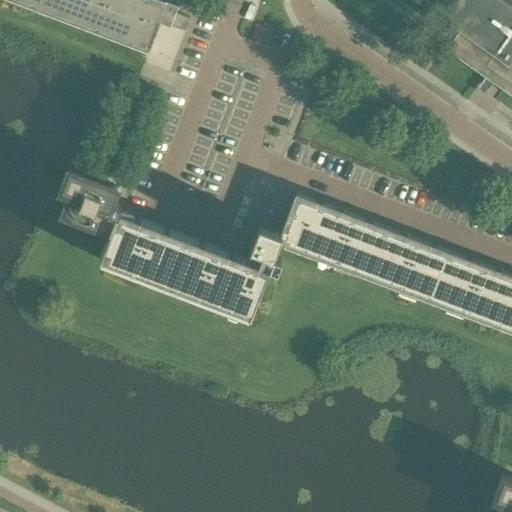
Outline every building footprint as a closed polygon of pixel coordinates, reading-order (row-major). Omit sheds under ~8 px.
[(21,0),(147,47),(147,48),(148,49),(159,20),(170,24),(175,11),(178,3),(169,0),(164,0),(163,4),(151,0),(21,0)] [(511,0),(458,0),(443,21),(459,32),(446,50),(485,78),(481,83),(489,88),(493,83),(511,96),(511,0)] [(190,17),(175,11),(170,24),(170,25),(185,30),(190,17)] [(101,227),(110,230),(100,258),(101,258),(249,313),(248,314),(250,315),(278,240),(283,242),(284,243),(284,242),(511,328),(511,279),(299,199),(293,215),(288,213),(288,211),(287,210),(287,212),(260,225),(259,224),(250,249),(257,252),(252,266),(117,214),(120,204),(112,201),(117,186),(109,182),(109,181),(108,181),(107,182),(68,167),(60,188),(69,192),(62,212),(100,226),(100,228),(101,228),(101,227)] [(511,511),(511,477),(508,476),(500,497),(510,502),(506,511),(511,511)]
